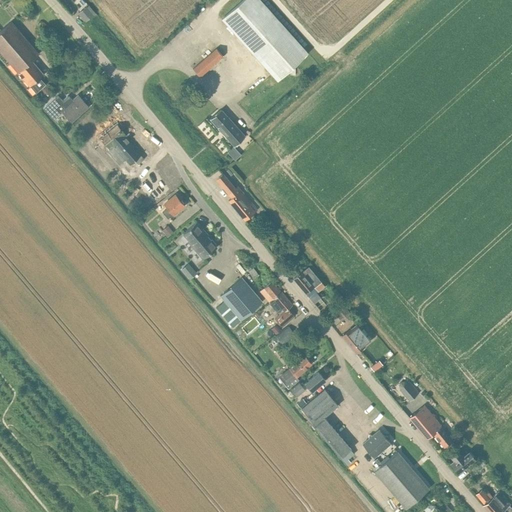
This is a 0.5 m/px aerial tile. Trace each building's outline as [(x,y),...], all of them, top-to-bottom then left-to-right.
[(307,52),(280,22),(259,0),(242,0),(221,19),(249,50),(250,50),(277,79),(307,52)] [(95,16),(95,14),(88,6),(80,14),(87,23),(95,16)] [(10,21),(0,30),(0,52),(30,86),(39,77),(43,74),(31,60),(39,53),(10,21)] [(200,76),(202,74),(223,56),(216,48),(193,69),(200,76)] [(41,91),(47,97),(53,91),(47,85),(41,91)] [(88,106),(77,95),(71,101),(66,96),(61,101),(56,96),(42,110),(53,121),(62,112),(72,122),(88,106)] [(235,145),(245,136),(221,109),(210,118),(235,145)] [(144,159),(140,154),(125,135),(127,134),(117,122),(100,136),(109,148),(107,149),(119,164),(125,159),(129,163),(130,163),(133,167),(144,159)] [(236,194),(233,190),(235,188),(223,174),(216,180),(231,198),(228,201),(244,220),(257,209),(242,192),(238,195),(237,193),(236,194)] [(173,215),(185,205),(176,194),(164,204),(167,208),(162,212),(168,218),(172,214),(173,215)] [(203,259),(216,247),(207,236),(208,235),(196,222),(183,233),(193,245),(192,246),(203,259)] [(167,237),(173,232),(168,225),(162,230),(167,237)] [(301,272),(293,279),(305,293),(310,298),(325,285),(321,281),(312,271),(308,266),(301,272)] [(253,267),(251,268),(248,271),(253,278),(258,275),(253,267)] [(224,300),(216,307),(232,327),(241,319),(262,301),(241,277),(220,295),(224,300)] [(269,301),(281,291),(272,281),(264,287),(264,288),(261,291),(269,301)] [(281,291),(269,301),(280,314),(275,318),(282,326),(294,316),(288,308),(292,304),(281,291)] [(341,321),(350,313),(340,301),(331,309),(341,321)] [(280,330),(276,324),(271,328),(275,334),(280,330)] [(356,353),(364,346),(370,341),(356,324),(342,336),(356,353)] [(290,387),(298,381),(299,382),(300,381),(296,376),(311,364),(304,355),(289,367),(281,374),(285,378),(282,381),(288,389),(290,388),(290,387)] [(374,372),(382,364),(378,360),(370,368),(374,372)] [(301,384),(304,389),(306,390),(309,387),(312,391),(325,380),(318,372),(305,383),(304,384),(303,383),(301,384)] [(304,389),(301,384),(299,382),(298,381),(290,387),(290,388),(291,389),(296,395),(304,389)] [(407,382),(400,388),(410,399),(418,393),(411,385),(408,382),(407,382)] [(340,457),(342,455),(350,448),(324,417),(338,405),(324,389),(301,408),(315,425),(314,426),(340,457)] [(303,398),(297,403),(300,408),(306,403),(303,398)] [(452,440),(424,406),(410,418),(426,437),(432,433),(444,447),(452,440)] [(365,441),(381,459),(394,448),(379,430),(365,441)] [(464,452),(461,449),(458,451),(451,457),(453,460),(450,463),(458,473),(469,464),(476,458),(469,450),(467,452),(465,451),(464,452)] [(405,508),(428,488),(397,451),(374,471),(405,508)] [(481,460),(472,467),(476,472),(485,464),(481,460)] [(485,494),(482,489),(476,494),(485,503),(483,505),(489,511),(511,511),(511,508),(509,505),(510,504),(499,491),(493,497),(488,492),(485,494)]
